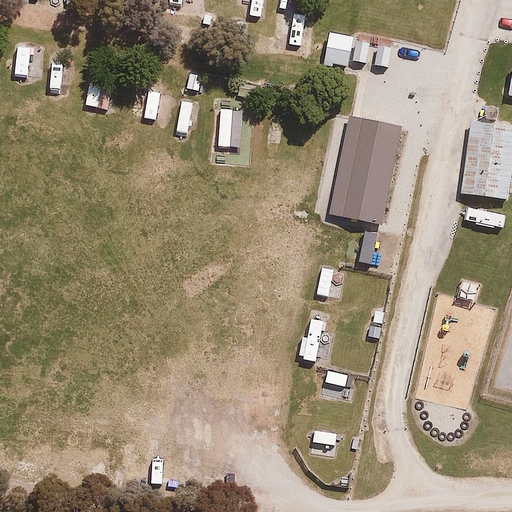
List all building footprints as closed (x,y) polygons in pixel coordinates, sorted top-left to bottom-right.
[(277,20),(262,18),(259,43),(274,45),(277,20)] [(358,32),(330,28),(326,59),(351,63),(351,56),(367,59),(369,40),(357,39),(358,32)] [(397,43),(377,40),(373,61),(394,64),(397,43)] [(76,54),(52,55),(53,80),(76,79),(76,54)] [(108,69),(91,67),(87,101),(111,104),(114,85),(106,85),(108,69)] [(244,106),(220,104),(217,141),(240,144),(244,106)] [(511,193),(511,120),(473,115),(464,187),(511,193)] [(395,134),(338,122),(319,219),(376,231),(395,134)] [(450,262),(440,296),(494,312),(504,277),(450,262)] [(328,359),(318,391),(353,402),(363,371),(328,359)]
